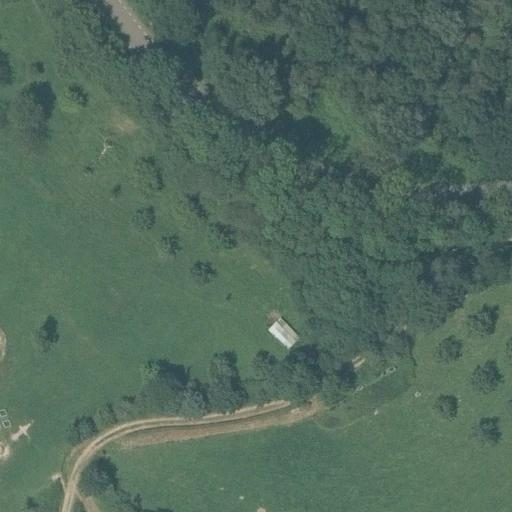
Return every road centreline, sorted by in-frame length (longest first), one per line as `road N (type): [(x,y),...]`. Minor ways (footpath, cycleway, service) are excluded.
road 1 (track): [(65,511),(86,456),(114,431),(230,414),(303,393),(511,243)]
road 2 (tertiary): [(511,196),(442,200),(358,189),(278,159),(183,92),(104,0)]
